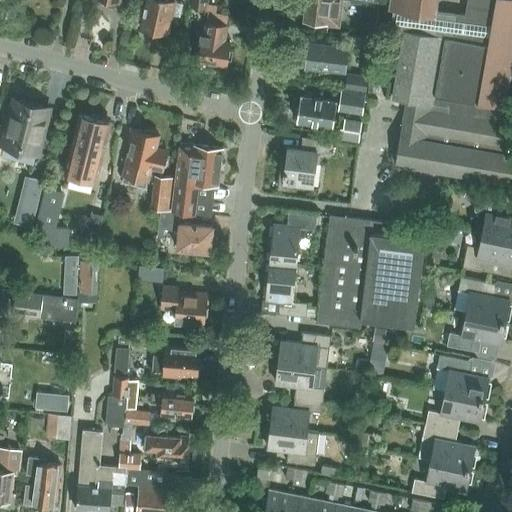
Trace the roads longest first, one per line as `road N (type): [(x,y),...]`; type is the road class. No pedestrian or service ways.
road 1 (residential): [(217,511),(253,116)]
road 2 (residential): [(253,116),(0,48)]
